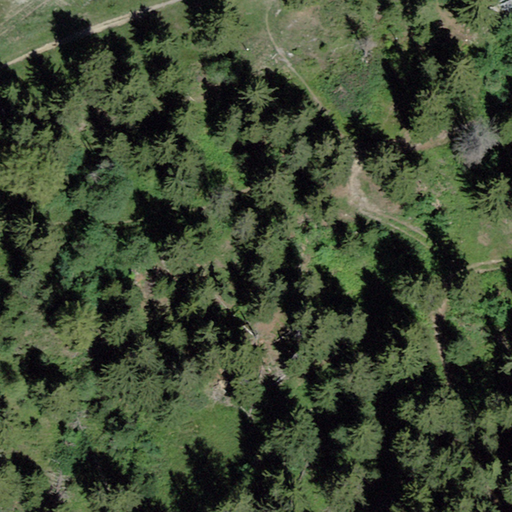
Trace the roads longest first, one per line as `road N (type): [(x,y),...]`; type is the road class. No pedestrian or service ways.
road 1 (track): [(345,511),(455,411),(511,381)]
road 2 (track): [(455,411),(447,304),(487,256),(511,249)]
